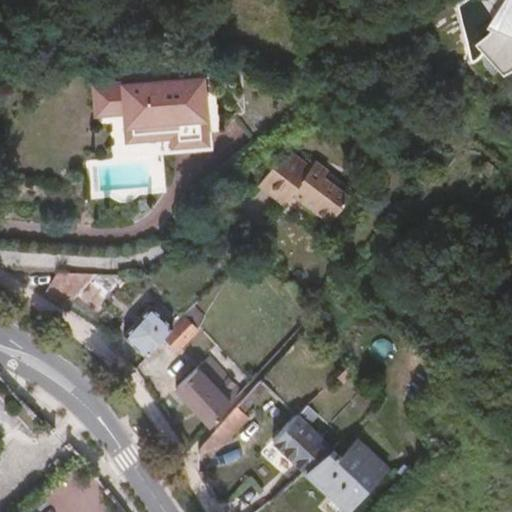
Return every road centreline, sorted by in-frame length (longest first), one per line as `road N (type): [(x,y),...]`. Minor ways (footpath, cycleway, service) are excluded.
road 1 (track): [(0,283),(100,352),(209,511)]
road 2 (secondary): [(0,341),(73,390),(163,511)]
